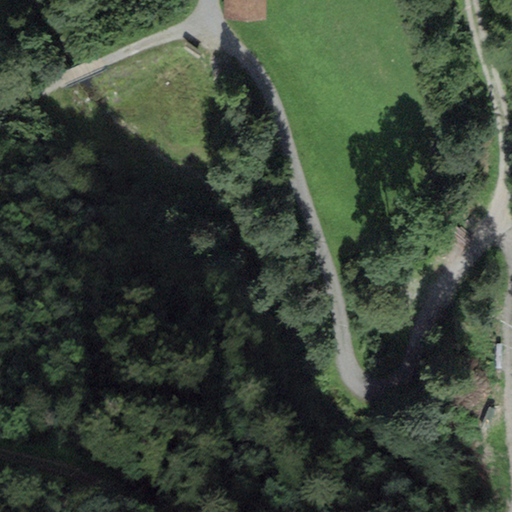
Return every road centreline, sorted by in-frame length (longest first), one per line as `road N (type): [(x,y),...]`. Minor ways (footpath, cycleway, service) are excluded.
road 1 (track): [(187,30),(236,35),(276,118),(346,324),(353,387),(381,392),(407,378),(455,259),(504,215)]
road 2 (track): [(504,215),(504,121),(473,0)]
road 3 (track): [(187,30),(23,96),(0,91)]
road 4 (track): [(150,511),(50,456),(0,447)]
